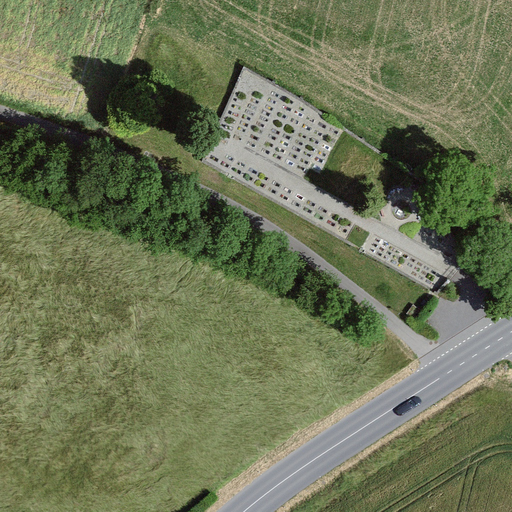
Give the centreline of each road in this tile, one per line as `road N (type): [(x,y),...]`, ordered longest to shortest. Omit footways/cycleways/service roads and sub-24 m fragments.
road 1 (track): [(449,371),(358,293),(251,221),(95,138),(0,112)]
road 2 (secondary): [(243,511),(511,332)]
